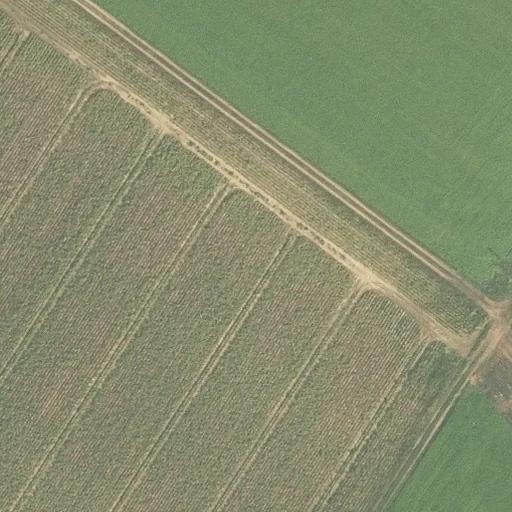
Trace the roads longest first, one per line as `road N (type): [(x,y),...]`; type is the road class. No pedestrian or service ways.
road 1 (track): [(65,0),(511,330)]
road 2 (track): [(396,511),(511,330)]
